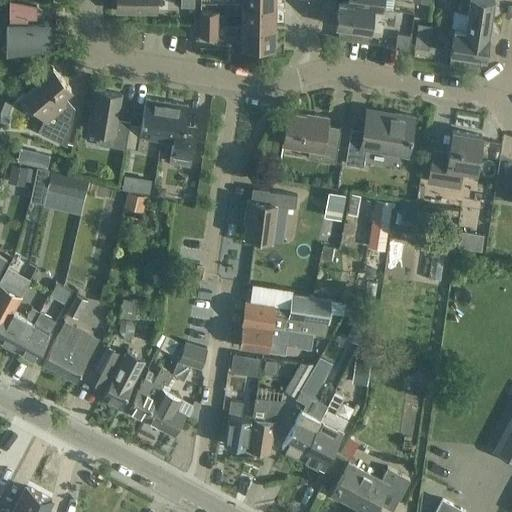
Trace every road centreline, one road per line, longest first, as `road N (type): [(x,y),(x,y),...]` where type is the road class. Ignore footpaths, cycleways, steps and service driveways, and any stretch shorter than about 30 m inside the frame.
road 1 (tertiary): [(199,498),(0,391)]
road 2 (residential): [(199,498),(222,293)]
road 3 (residential): [(211,275),(237,82)]
road 4 (residential): [(91,0),(90,32),(124,63),(237,82)]
road 5 (residential): [(322,68),(500,90)]
